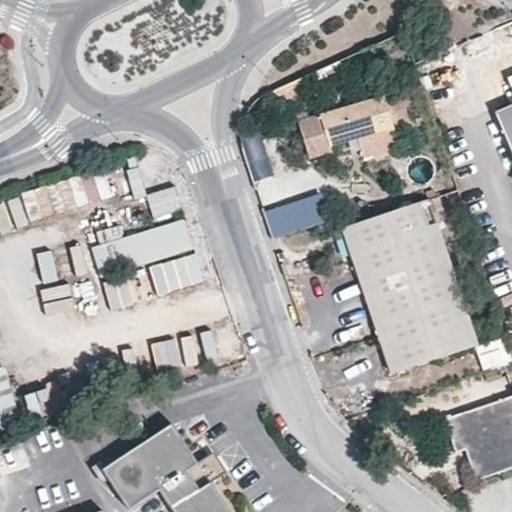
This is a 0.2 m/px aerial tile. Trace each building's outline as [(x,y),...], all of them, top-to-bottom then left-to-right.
[(400,94),(384,97),(392,129),(409,125),(400,94)] [(384,97),(321,115),(299,121),(310,157),(332,151),(331,146),(359,139),(392,129),(384,97)] [(511,105),(496,112),(511,151),(511,105)] [(359,139),(365,160),(399,151),(392,129),(359,139)] [(136,162),(124,165),(133,197),(145,194),(136,162)] [(15,223),(98,202),(91,172),(7,193),(15,223)] [(98,198),(108,196),(105,172),(95,173),(98,198)] [(174,185),(145,191),(150,216),(180,210),(174,185)] [(272,237),(327,220),(318,192),(263,209),(272,237)] [(346,229),(356,259),(440,230),(430,201),(346,229)] [(90,245),(99,276),(192,248),(183,217),(90,245)] [(356,259),(371,300),(394,369),(477,341),(444,243),(440,230),(356,259)] [(90,273),(84,243),(53,249),(59,279),(90,273)] [(58,279),(49,253),(35,257),(44,284),(58,279)] [(154,292),(202,283),(197,253),(148,262),(154,292)] [(210,357),(210,356),(235,354),(233,325),(201,327),(201,330),(168,331),(170,359),(210,357)] [(475,343),(481,369),(509,363),(503,337),(475,343)] [(135,346),(144,373),(168,365),(159,338),(135,346)] [(0,367),(0,429),(18,426),(5,366),(0,367)] [(54,379),(20,392),(31,422),(65,409),(54,379)] [(511,466),(511,393),(441,417),(452,451),(462,448),(473,480),(511,466)] [(131,511),(136,511),(162,493),(171,505),(176,511),(235,511),(214,484),(223,477),(209,458),(200,465),(173,427),(131,457),(111,472),(107,465),(95,473),(101,481),(106,477),(112,485),(131,511)] [(131,457),(126,451),(107,465),(111,472),(131,457)] [(223,477),(229,472),(215,454),(209,458),(223,477)] [(106,477),(101,481),(107,488),(112,485),(106,477)]
